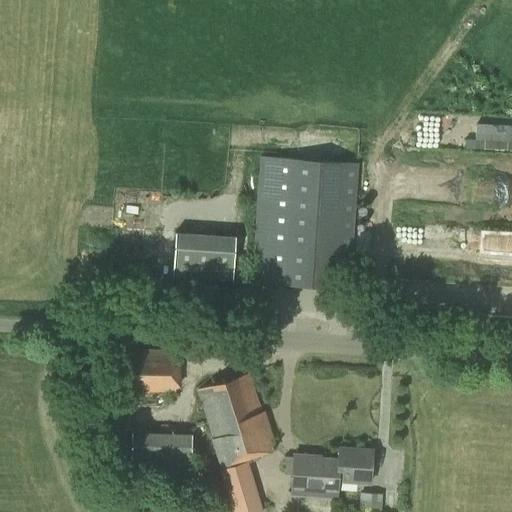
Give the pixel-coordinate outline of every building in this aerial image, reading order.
[(511,123),(472,122),(471,148),(511,148),(511,123)] [(350,288),(358,162),(259,156),(250,280),(350,288)] [(511,181),(471,183),(472,203),(511,200),(511,181)] [(168,277),(230,278),(231,233),(170,231),(168,277)] [(180,387),(180,386),(180,357),(175,356),(176,350),(109,348),(108,393),(175,395),(175,387),(180,387)] [(259,410),(248,372),(196,389),(213,437),(211,438),(219,467),(227,490),(247,483),(240,460),(276,449),(264,410),(259,410)] [(186,468),(186,432),(127,431),(126,468),(186,468)] [(339,459),(338,479),(370,482),(372,449),(338,447),(337,458),(339,459)] [(339,459),(337,458),(311,456),(311,455),(293,454),(293,457),(285,456),(284,474),(293,474),(292,488),(290,488),(290,493),(336,497),(338,479),(339,459)] [(232,511),(262,511),(256,487),(228,495),(232,511)] [(381,511),(381,493),(359,492),(358,511),(360,511),(379,511),(380,511),(381,511)]
